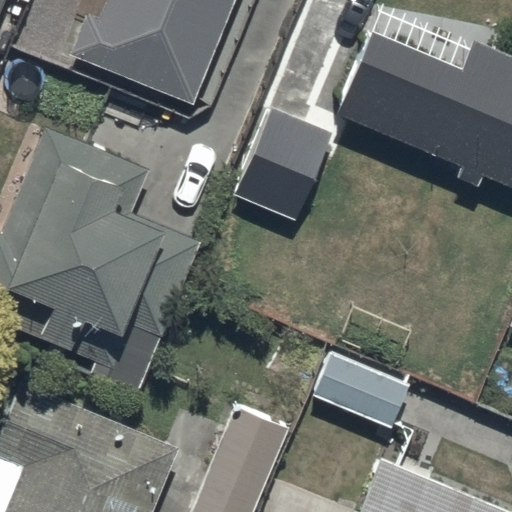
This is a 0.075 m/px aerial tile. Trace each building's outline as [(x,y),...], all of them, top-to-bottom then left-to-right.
[(187,96),(226,0),(96,0),(92,11),(85,7),(68,48),(187,96)] [(455,61),(368,27),(335,110),(457,158),(451,172),(475,181),(478,171),(511,184),(511,52),(465,35),(455,61)] [(329,129),(269,104),(232,193),(292,218),(329,129)] [(147,166),(43,124),(0,230),(0,319),(149,379),(205,239),(130,209),(147,166)] [(411,378),(330,343),(309,391),(390,426),(411,378)] [(13,382),(0,416),(0,511),(143,511),(170,441),(13,382)] [(246,511),(283,423),(232,402),(186,511),(246,511)] [(511,511),(511,508),(376,454),(352,511),(511,511)]
